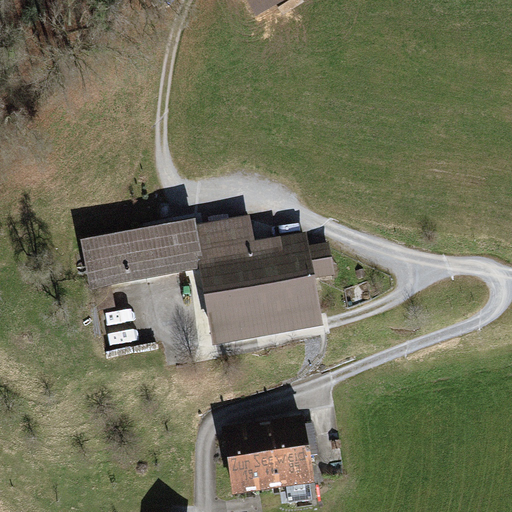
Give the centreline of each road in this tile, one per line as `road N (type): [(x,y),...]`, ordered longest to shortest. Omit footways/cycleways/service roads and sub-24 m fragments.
road 1 (track): [(502,278),(489,267),(395,254),(259,200),(177,186),(164,160),(162,121),(186,0)]
road 2 (track): [(204,511),(207,437),(217,416),(485,317),(499,302),(502,278)]
